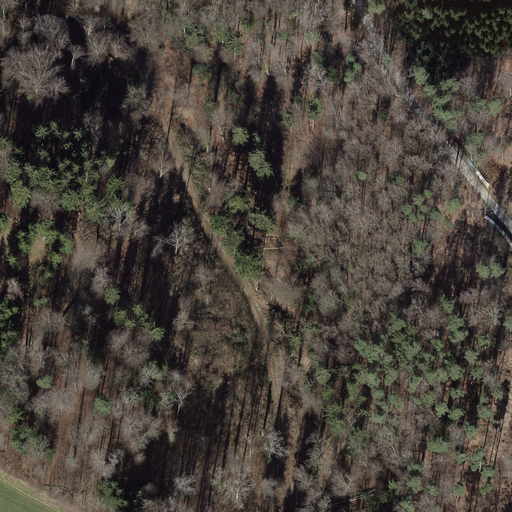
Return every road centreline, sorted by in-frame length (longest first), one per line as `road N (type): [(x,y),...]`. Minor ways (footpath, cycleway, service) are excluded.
road 1 (track): [(298,511),(256,301),(200,216),(142,66),(93,0)]
road 2 (track): [(511,235),(393,66),(359,0)]
road 3 (track): [(0,387),(68,290),(77,254),(60,224),(21,222),(0,238)]
